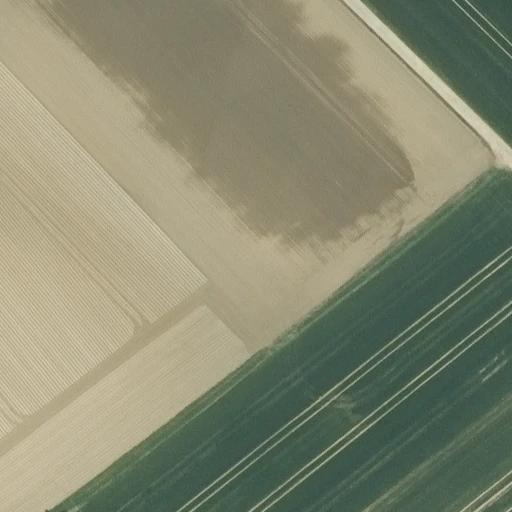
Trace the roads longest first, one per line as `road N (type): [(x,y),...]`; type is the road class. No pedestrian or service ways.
road 1 (track): [(63,511),(506,156)]
road 2 (track): [(511,161),(345,0)]
